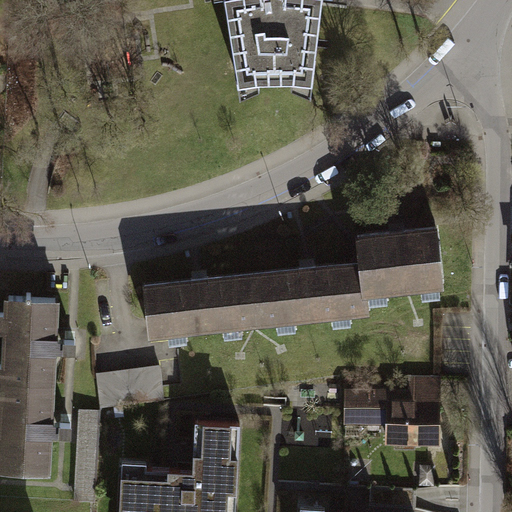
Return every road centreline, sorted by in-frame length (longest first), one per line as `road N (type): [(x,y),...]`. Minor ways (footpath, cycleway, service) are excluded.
road 1 (residential): [(0,243),(81,241),(214,213),(325,160),(465,61)]
road 2 (residential): [(465,61),(494,112),(502,147),(495,511)]
